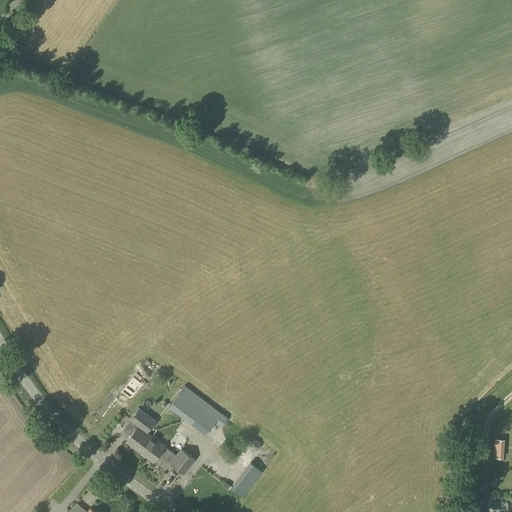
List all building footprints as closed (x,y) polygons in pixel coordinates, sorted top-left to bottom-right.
[(190,414),(193,410),(209,423),(221,409),(185,380),(170,398),(190,414)] [(148,396),(142,391),(139,395),(145,400),(148,396)] [(164,447),(165,446),(146,432),(155,421),(139,409),(131,419),(138,425),(126,441),(153,461),(160,452),(167,457),(167,458),(172,462),(170,463),(183,473),(194,459),(181,449),(176,456),(164,447)] [(260,446),(260,445),(260,444),(259,444),(259,443),(258,442),(258,441),(257,441),(256,441),(255,440),(254,440),(253,440),(252,440),(252,441),(251,441),(250,442),(249,442),(249,443),(249,444),(248,444),(248,445),(248,446),(248,447),(248,448),(249,448),(249,449),(250,450),(251,451),(252,451),(253,452),(254,452),(255,452),(256,452),(256,451),(257,451),(258,450),(259,449),(259,448),(260,447),(260,446)] [(252,457),(231,483),(245,493),(265,468),(252,457)] [(167,470),(162,490),(171,492),(176,472),(167,470)] [(95,511),(90,508),(87,511),(77,503),(69,511),(95,511)]
